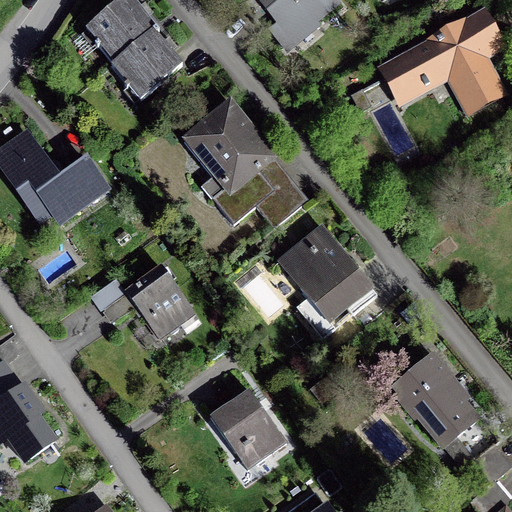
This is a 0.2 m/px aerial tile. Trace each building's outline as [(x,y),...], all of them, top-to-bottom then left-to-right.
[(124,0),(86,31),(115,65),(156,31),(144,16),(130,0),(124,0)] [(336,5),(332,0),(251,0),(242,8),(255,25),(269,13),(292,41),(336,5)] [(497,51),(479,18),(383,70),(392,86),(399,82),(408,100),(430,88),(427,82),(452,68),(462,86),(456,89),(468,110),(501,92),(483,59),(497,51)] [(156,31),(115,65),(112,67),(140,102),(182,67),(168,51),(157,36),(159,34),(156,31)] [(362,92),(352,97),(361,114),(371,108),(362,92)] [(309,201),(231,107),(185,145),(199,162),(204,158),(229,188),(213,201),(234,227),(256,209),(274,230),(309,201)] [(58,181),(27,137),(0,155),(0,165),(28,204),(40,195),(58,221),(104,189),(85,162),(58,181)] [(377,297),(322,229),(283,260),(304,286),(300,289),(328,324),(316,333),(322,341),(335,331),(329,323),(346,309),(352,317),(377,297)] [(190,309),(162,270),(127,295),(104,311),(113,325),(136,308),(158,339),(182,323),(178,317),(190,309)] [(101,313),(127,295),(116,280),(91,298),(101,313)] [(465,403),(431,361),(414,375),(420,383),(401,398),(418,420),(421,418),(445,447),(475,422),(461,406),(465,403)] [(41,414),(23,389),(22,390),(4,365),(5,364),(4,363),(0,365),(0,443),(7,438),(24,462),(26,460),(27,461),(53,443),(35,418),(41,414)] [(324,381),(311,391),(322,404),(335,394),(324,381)] [(249,392),(210,420),(235,454),(243,448),(256,466),(287,445),(249,392)] [(495,483),(511,468),(511,467),(502,455),(479,474),(490,487),(495,483)] [(511,503),(495,483),(490,487),(470,503),(477,511),(504,511),(503,510),(511,503)] [(328,511),(316,494),(290,511),(328,511)]
